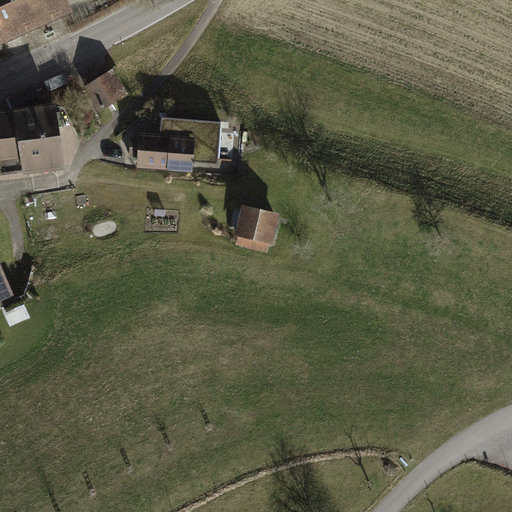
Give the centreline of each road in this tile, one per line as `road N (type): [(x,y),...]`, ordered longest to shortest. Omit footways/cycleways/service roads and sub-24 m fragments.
road 1 (tertiary): [(165,0),(0,82)]
road 2 (track): [(386,511),(451,452),(511,414)]
